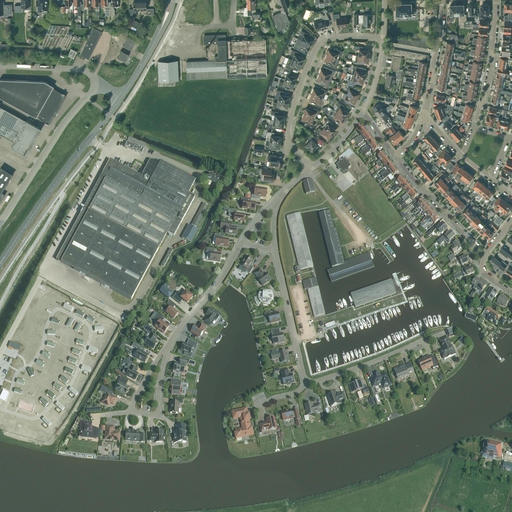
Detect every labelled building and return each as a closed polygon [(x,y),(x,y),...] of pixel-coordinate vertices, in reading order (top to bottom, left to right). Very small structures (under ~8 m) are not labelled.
[(24,9),(29,9),(29,2),(28,2),(27,0),(21,0),(22,4),(21,4),(21,5),(15,5),(15,11),(24,11),(24,9)] [(37,0),(37,2),(36,2),(36,4),(36,5),(38,5),(38,12),(47,12),(46,0),(37,0)] [(77,10),(77,11),(77,15),(81,15),(81,9),(81,5),(80,5),(80,4),(79,0),(73,0),(74,2),(73,2),(73,5),(78,5),(78,9),(77,10)] [(81,5),(81,9),(84,9),(84,5),(88,5),(88,10),(91,10),(91,5),(90,5),(90,0),(83,0),(84,4),(81,4),(81,5)] [(98,2),(98,0),(91,0),(92,4),(92,5),(96,5),(96,8),(95,8),(95,16),(99,16),(99,8),(99,5),(98,5),(98,2)] [(105,8),(105,15),(110,15),(109,2),(107,2),(107,0),(101,0),(101,4),(105,4),(105,8)] [(109,2),(110,15),(115,15),(115,9),(113,9),(113,5),(118,5),(118,0),(111,0),(112,2),(109,2)] [(247,0),(248,4),(248,8),(251,8),(251,15),(252,19),(254,19),(254,18),(260,18),(260,19),(260,13),(257,13),(257,11),(255,11),(255,8),(255,4),(255,0),(247,0)] [(277,0),(279,4),(277,4),(279,8),(280,8),(282,12),(272,16),(278,31),(280,30),(281,33),(285,31),(284,28),(287,27),(285,23),(288,22),(284,11),(286,10),(285,10),(287,9),(283,0),(277,0)] [(3,5),(3,2),(0,1),(0,15),(8,15),(7,13),(12,13),(11,5),(3,5)] [(135,9),(140,9),(139,4),(139,1),(135,1),(135,2),(133,2),(133,9),(129,9),(129,15),(133,15),(132,12),(135,12),(135,9)] [(139,4),(140,9),(144,9),(144,15),(154,14),(154,9),(146,9),(146,4),(146,1),(144,1),(140,1),(139,1),(139,4)] [(411,4),(411,3),(397,4),(397,12),(395,12),(395,18),(404,18),(404,15),(412,14),(415,14),(415,9),(411,9),(411,4)] [(511,4),(511,3),(504,4),(505,11),(508,11),(508,16),(504,16),(502,16),(502,17),(504,17),(504,21),(511,20),(511,4)] [(485,14),(490,14),(490,9),(489,9),(489,5),(487,4),(484,4),(483,5),(483,8),(481,8),(481,15),(479,15),(479,19),(485,19),(485,14)] [(464,5),(457,5),(457,14),(461,14),(461,23),(464,23),(464,27),(470,26),(472,26),(472,21),(470,21),(467,21),(466,14),(464,14),(464,5)] [(475,9),(475,5),(468,5),(468,8),(469,11),(469,13),(470,13),(470,16),(478,16),(477,11),(476,11),(476,9),(475,9)] [(323,20),(314,23),(317,31),(327,28),(326,23),(330,21),(327,14),(326,14),(323,15),(321,16),(323,20)] [(339,14),(332,14),(333,21),(336,21),(337,26),(348,25),(347,18),(340,19),(339,14)] [(363,23),(363,25),(370,25),(370,14),(363,14),(363,15),(359,15),(359,14),(353,14),(354,23),(358,23),(363,23)] [(93,27),(79,54),(89,59),(102,32),(93,27)] [(479,27),(473,27),(473,29),(479,30),(478,34),(487,35),(488,29),(479,28),(479,27)] [(301,30),(297,38),(310,45),(310,44),(311,44),(313,42),(312,41),(313,40),(306,37),(308,34),(301,30)] [(429,35),(428,35),(421,34),(419,41),(426,42),(427,42),(429,35)] [(266,39),(226,40),(225,35),(204,36),(204,44),(208,43),(209,60),(186,61),(187,79),(266,76),(266,59),(266,39)] [(123,45),(132,49),(136,41),(127,37),(123,45)] [(308,50),(310,45),(297,38),(293,46),(300,50),(301,47),(308,50)] [(447,42),(446,47),(454,49),(455,46),(459,47),(460,44),(458,44),(458,40),(449,38),(449,42),(447,42)] [(359,50),(358,55),(369,57),(369,51),(362,50),(363,47),(354,45),(353,49),(359,50)] [(509,47),(502,46),(500,56),(509,58),(510,50),(511,50),(511,47),(509,47)] [(446,47),(445,53),(465,57),(466,53),(463,53),(463,54),(453,52),(454,49),(446,47)] [(76,52),(71,49),(68,56),(73,58),(76,52)] [(326,54),(326,55),(336,58),(337,55),(341,56),(343,51),(336,49),(335,52),(328,49),(328,51),(327,51),(326,53),(326,54)] [(302,63),(303,63),(304,60),(303,59),(304,58),(297,55),(298,52),(292,50),(290,55),(293,57),(292,59),(302,63)] [(125,62),(129,55),(121,51),(117,58),(125,62)] [(483,60),(484,54),(471,52),(470,55),(475,55),(474,58),(483,60)] [(336,58),(326,55),(324,60),(331,63),(330,66),(336,68),(338,63),(335,61),(336,58)] [(368,57),(369,57),(358,55),(355,55),(355,60),(354,60),(353,63),(360,64),(361,61),(368,62),(368,61),(369,61),(369,58),(368,57)] [(509,60),(511,60),(511,57),(510,57),(510,59),(500,57),(498,68),(506,69),(507,63),(509,63),(509,60)] [(301,64),(302,63),(292,59),(292,60),(288,58),(286,63),(285,66),(284,68),(290,70),(291,69),(293,66),(299,69),(300,68),(301,67),(302,65),(301,64)] [(425,62),(425,60),(422,60),(419,59),(416,59),(415,59),(414,62),(419,63),(419,67),(427,68),(428,62),(425,62)] [(442,65),(455,68),(456,65),(453,65),(451,64),(452,61),(444,59),(442,65)] [(158,81),(179,80),(178,60),(157,61),(158,81)] [(392,62),(391,69),(395,70),(398,70),(403,71),(403,68),(399,67),(400,64),(392,62)] [(354,75),(364,78),(365,73),(360,71),(361,68),(353,65),(352,69),(351,74),(352,75),(354,75)] [(285,79),(294,83),(296,77),(289,75),(290,72),(290,71),(290,70),(284,68),(283,73),(286,74),(285,79)] [(504,75),(510,76),(511,76),(511,74),(509,74),(507,74),(507,73),(508,70),(498,68),(497,74),(504,75)] [(319,74),(331,79),(333,74),(334,74),(335,71),(329,69),(327,72),(321,69),(319,74)] [(395,71),(394,71),(393,75),(388,74),(386,84),(394,86),(395,78),(400,79),(402,73),(402,71),(398,70),(395,70),(395,71)] [(417,75),(416,78),(424,80),(425,74),(411,71),(411,74),(415,74),(415,75),(417,75)] [(448,78),(453,79),(456,80),(456,78),(453,77),(449,76),(449,72),(441,71),(440,77),(448,78)] [(329,84),(331,79),(319,74),(317,80),(323,82),(322,85),(329,88),(330,85),(329,84)] [(347,83),(354,86),(354,85),(355,81),(362,83),(364,78),(354,75),(352,75),(350,80),(349,79),(348,82),(347,83)] [(0,96),(36,117),(36,116),(50,123),(65,96),(52,88),(53,86),(44,81),(0,79),(0,96)] [(286,86),(292,88),(294,83),(285,79),(284,82),(280,81),(278,86),(285,89),(286,86)] [(414,90),(422,92),(423,86),(403,82),(403,84),(413,86),(415,86),(414,90)] [(356,99),(358,93),(352,90),(353,87),(354,86),(347,83),(347,84),(345,89),(348,91),(347,94),(356,99)] [(446,88),(447,84),(439,83),(438,89),(446,90),(445,93),(450,94),(451,89),(446,88)] [(503,90),(503,87),(495,86),(494,91),(501,92),(504,93),(511,95),(511,92),(503,90)] [(313,89),(311,94),(321,98),(323,93),(326,94),(328,91),(321,88),(320,91),(313,89)] [(278,99),(288,102),(290,97),(283,95),(284,92),(277,90),(276,93),(274,98),(278,99)] [(421,98),(422,92),(414,90),(413,94),(408,93),(408,98),(410,98),(410,99),(417,100),(418,97),(421,98)] [(343,92),(341,97),(339,100),(346,103),(347,101),(354,104),(356,99),(347,94),(343,92)] [(449,96),(437,93),(436,100),(444,102),(444,98),(448,99),(449,96)] [(321,98),(311,94),(309,99),(316,102),(315,105),(321,108),(322,104),(321,104),(323,99),(321,98)] [(280,106),(287,108),(288,102),(278,99),(277,102),(273,102),(272,107),(279,109),(280,106)] [(472,111),(474,106),(471,105),(472,102),(467,100),(466,103),(465,106),(458,104),(458,106),(457,106),(472,111)] [(416,112),(418,107),(415,107),(416,102),(410,101),(409,104),(410,105),(409,108),(400,104),(399,106),(416,112)] [(338,106),(335,110),(345,117),(348,113),(342,109),(344,106),(338,102),(336,105),(338,106)] [(391,109),(390,108),(389,107),(388,106),(383,110),(379,103),(373,108),(379,116),(387,111),(388,112),(391,109)] [(436,114),(453,107),(454,106),(448,104),(447,107),(443,109),(442,106),(434,108),(436,114)] [(0,133),(14,142),(11,147),(25,154),(39,128),(26,120),(26,121),(0,106),(0,133)] [(407,112),(406,115),(414,117),(416,112),(399,106),(398,108),(400,109),(407,112)] [(464,110),(463,113),(470,116),(472,111),(457,106),(457,108),(464,110)] [(496,115),(497,112),(500,113),(501,109),(498,108),(497,108),(490,106),(488,113),(496,115)] [(440,118),(443,121),(449,117),(448,115),(445,116),(444,113),(449,111),(453,110),(453,107),(436,114),(438,119),(440,118)] [(304,114),(313,117),(314,114),(317,115),(318,113),(319,114),(320,111),(313,108),(312,111),(306,108),(305,110),(304,110),(303,112),(304,113),(304,114)] [(273,120),(283,122),(285,116),(278,115),(278,112),(271,110),(271,114),(275,115),(273,120)] [(345,118),(345,117),(335,110),(334,110),(337,112),(334,116),(330,114),(328,117),(334,121),(336,118),(342,122),(343,121),(344,121),(345,119),(345,118)] [(506,117),(506,116),(506,115),(507,110),(504,110),(503,115),(502,119),(499,118),(496,126),(501,127),(503,127),(506,117)] [(383,121),(385,123),(390,119),(387,114),(389,113),(388,112),(387,111),(379,116),(383,121)] [(461,118),(460,121),(465,123),(466,120),(469,121),(470,116),(463,113),(458,112),(456,111),(455,113),(457,114),(462,115),(461,118)] [(313,117),(304,114),(302,119),(308,122),(307,125),(314,127),(315,124),(311,123),(313,117)] [(397,114),(396,117),(412,122),(414,117),(406,115),(406,117),(397,114)] [(495,117),(499,118),(499,116),(496,115),(496,116),(489,115),(488,116),(487,116),(486,121),(487,121),(486,123),(493,125),(495,117)] [(412,122),(396,117),(395,119),(402,122),(403,121),(404,122),(403,124),(402,124),(401,128),(406,131),(408,127),(410,128),(412,122)] [(443,121),(445,123),(443,125),(448,130),(450,128),(449,128),(453,124),(451,122),(453,120),(452,120),(454,118),(452,117),(451,118),(449,117),(443,121)] [(507,117),(506,117),(503,127),(505,128),(509,129),(510,128),(511,124),(511,121),(507,120),(507,117)] [(324,128),(331,135),(335,130),(330,126),(332,123),(327,118),(325,121),(328,124),(324,128)] [(283,126),(284,126),(284,123),(283,123),(283,122),(273,120),(269,119),(269,123),(268,125),(266,124),(266,128),(275,129),(275,126),(282,128),(283,126)] [(452,130),(450,132),(454,136),(466,125),(466,124),(464,124),(458,129),(456,127),(452,131),(452,130)] [(356,143),(369,133),(363,125),(356,129),(361,136),(360,137),(359,136),(354,140),(356,143)] [(389,127),(399,140),(404,137),(399,130),(396,132),(392,127),(391,125),(389,127)] [(466,125),(454,136),(458,141),(460,139),(459,139),(463,135),(461,132),(465,129),(468,126),(466,125)] [(390,137),(395,144),(399,140),(389,127),(385,130),(387,134),(390,132),(392,135),(390,137)] [(328,139),(331,135),(324,128),(322,130),(319,128),(315,131),(320,136),(322,134),(328,139)] [(266,140),(280,142),(281,137),(274,136),(274,132),(267,131),(266,137),(266,140)] [(369,133),(356,143),(358,146),(363,142),(363,141),(364,140),(366,143),(373,138),(369,133)] [(419,145),(422,148),(433,137),(429,133),(423,139),(426,141),(422,144),(422,143),(419,145)] [(306,145),(312,151),(318,145),(314,142),(317,139),(311,134),(307,138),(310,141),(306,145)] [(125,148),(127,149),(142,154),(144,149),(146,144),(129,137),(127,142),(126,144),(125,148)] [(436,141),(433,137),(422,148),(424,150),(426,148),(425,147),(428,144),(430,147),(431,147),(436,141)] [(362,150),(364,152),(376,143),(373,138),(366,143),(369,146),(367,147),(366,146),(362,150)] [(272,147),(279,148),(280,142),(266,140),(265,146),(265,149),(272,150),(272,147)] [(429,151),(431,149),(435,153),(440,148),(438,147),(440,145),(436,141),(431,147),(430,147),(426,151),(429,154),(431,152),(429,151)] [(378,149),(380,148),(376,143),(364,152),(366,155),(371,151),(370,151),(371,150),(373,152),(372,153),(374,155),(380,151),(378,149)] [(437,165),(448,154),(444,150),(443,151),(441,149),(435,154),(437,156),(438,155),(441,158),(438,161),(437,160),(435,162),(437,165)] [(376,163),(378,165),(388,157),(384,152),(382,154),(380,152),(377,154),(379,156),(378,157),(380,160),(376,163)] [(413,162),(417,167),(429,157),(428,157),(429,157),(425,152),(422,154),(425,157),(422,160),(419,157),(413,162)] [(268,166),(279,167),(280,161),(276,160),(277,156),(268,154),(268,159),(269,160),(268,166)] [(445,165),(447,168),(452,163),(450,161),(453,158),(448,154),(437,165),(440,167),(441,165),(441,164),(444,161),(446,164),(445,165)] [(427,166),(425,164),(430,159),(431,158),(429,156),(429,157),(417,167),(421,171),(427,166)] [(392,162),(388,157),(378,165),(380,168),(382,166),(381,166),(383,164),(385,167),(392,162)] [(339,163),(337,165),(339,167),(339,170),(341,170),(343,173),(346,171),(348,171),(349,168),(351,166),(349,164),(349,161),(347,161),(345,158),(342,161),(339,160),(339,161),(340,161),(339,163)] [(82,211),(56,260),(131,300),(133,296),(167,233),(169,234),(172,236),(173,237),(184,217),(195,197),(188,194),(195,180),(160,161),(160,162),(149,160),(144,171),(141,176),(139,175),(133,172),(113,162),(110,160),(84,208),(81,206),(81,207),(82,211)] [(395,167),(392,162),(385,167),(387,170),(386,171),(385,170),(380,174),(382,177),(395,167)] [(457,163),(455,166),(452,163),(447,168),(448,168),(452,170),(452,169),(455,171),(452,174),(451,173),(448,176),(451,179),(454,176),(456,172),(461,166),(457,163)] [(421,171),(425,176),(431,171),(427,166),(421,171)] [(438,168),(438,167),(436,166),(434,168),(431,171),(425,176),(429,180),(435,175),(432,172),(434,171),(434,172),(436,170),(438,168)] [(456,178),(457,179),(465,170),(461,167),(462,166),(461,166),(456,172),(459,174),(456,178)] [(504,171),(503,170),(500,176),(505,179),(504,179),(507,181),(508,179),(510,181),(511,176),(511,169),(510,168),(505,166),(503,169),(504,170),(504,171)] [(0,202),(5,194),(2,192),(13,174),(1,167),(0,168),(0,202)] [(392,177),(399,172),(395,167),(382,177),(379,179),(381,182),(391,174),(392,177)] [(271,170),(262,168),(261,173),(264,173),(263,180),(273,182),(274,175),(271,174),(271,170)] [(464,179),(469,173),(465,170),(457,179),(456,182),(457,183),(462,177),(464,179)] [(466,180),(469,182),(463,189),(465,191),(474,180),(472,178),(473,176),(469,173),(464,179),(462,182),(463,184),(466,180)] [(207,180),(216,185),(219,179),(222,180),(224,177),(219,174),(217,178),(210,174),(207,180)] [(393,190),(394,192),(407,181),(403,176),(401,178),(399,176),(395,179),(394,181),(395,183),(397,182),(399,184),(393,190)] [(435,183),(439,188),(445,182),(449,178),(447,176),(443,180),(441,177),(435,183)] [(449,187),(446,184),(450,180),(449,178),(445,182),(439,188),(443,192),(449,187)] [(315,192),(312,180),(303,182),(306,194),(315,192)] [(477,189),(482,183),(478,180),(476,182),(474,181),(470,186),(472,188),(473,186),(476,188),(473,191),(470,195),(471,197),(475,193),(477,189)] [(411,186),(407,181),(394,192),(393,193),(393,194),(395,192),(396,194),(402,188),(405,191),(411,186)] [(475,197),(477,198),(486,187),(482,183),(477,189),(480,191),(477,195),(475,197)] [(443,192),(447,196),(458,186),(458,185),(456,184),(451,189),(449,187),(443,192)] [(415,191),(411,186),(405,191),(407,193),(402,198),(403,200),(415,191)] [(447,196),(451,201),(457,195),(454,192),(457,190),(456,189),(458,187),(459,187),(458,186),(447,196)] [(483,194),(486,196),(490,190),(490,189),(490,190),(486,187),(477,198),(479,200),(481,197),(483,194)] [(251,199),(260,200),(261,197),(265,197),(267,189),(255,188),(254,196),(252,195),(251,199)] [(487,202),(490,204),(495,198),(492,196),(495,193),(490,190),(486,196),(483,199),(480,202),(480,203),(481,205),(482,204),(488,197),(490,199),(487,202)] [(403,200),(404,200),(406,203),(411,198),(413,200),(419,195),(415,191),(403,200)] [(459,198),(457,195),(451,201),(455,205),(461,200),(466,195),(464,193),(462,195),(459,198)] [(459,209),(460,208),(462,210),(466,206),(465,204),(464,204),(462,201),(467,197),(466,195),(461,200),(455,205),(459,209)] [(500,197),(497,200),(495,198),(490,204),(493,206),(495,203),(497,205),(494,209),(496,210),(504,200),(500,197)] [(242,209),(254,210),(255,203),(250,202),(250,199),(245,198),(241,198),(241,201),(243,202),(242,209)] [(412,213),(414,215),(419,211),(427,204),(423,199),(420,202),(418,200),(413,205),(417,209),(412,213)] [(501,208),(503,210),(508,204),(504,200),(496,210),(494,212),(496,214),(498,212),(501,208)] [(203,203),(191,225),(196,228),(208,206),(203,203)] [(425,214),(431,208),(427,204),(419,211),(420,213),(423,211),(425,214)] [(507,213),(511,207),(511,206),(508,204),(503,210),(500,214),(501,214),(499,216),(500,217),(502,215),(505,211),(507,213)] [(467,217),(473,211),(473,210),(475,208),(473,206),(470,209),(468,207),(462,213),(467,217)] [(423,220),(424,220),(425,222),(435,213),(431,208),(425,214),(427,216),(423,220)] [(234,220),(244,222),(245,215),(236,214),(237,211),(229,210),(228,216),(234,217),(234,220)] [(335,229),(330,211),(319,214),(332,267),(345,264),(336,229),(335,229)] [(475,212),(473,211),(467,217),(471,222),(477,216),(474,213),(475,212)] [(313,267),(300,213),(287,216),(299,267),(295,268),(296,273),(300,272),(300,270),(313,267)] [(435,213),(425,222),(423,224),(420,226),(422,228),(428,223),(429,223),(430,223),(430,224),(431,224),(432,224),(432,223),(433,223),(433,222),(435,224),(439,220),(438,218),(439,217),(435,213)] [(471,222),(475,226),(484,217),(482,215),(479,218),(477,216),(471,222)] [(493,221),(498,226),(503,219),(498,215),(493,221)] [(485,219),(484,217),(475,226),(479,230),(485,224),(483,222),(485,219)] [(232,224),(228,223),(221,222),(220,228),(226,229),(226,233),(236,235),(237,228),(231,227),(232,224)] [(492,222),(490,223),(491,224),(489,225),(489,224),(487,226),(485,224),(479,230),(484,234),(494,223),(492,222)] [(493,233),(491,230),(493,228),(496,230),(499,228),(494,223),(484,234),(488,238),(493,233)] [(441,234),(447,228),(443,224),(437,229),(435,227),(431,231),(426,235),(429,237),(434,232),(437,234),(439,232),(441,234)] [(182,238),(190,243),(191,243),(198,230),(189,225),(182,238)] [(440,245),(442,244),(445,241),(448,245),(451,242),(450,241),(455,236),(451,232),(445,237),(444,235),(437,241),(440,245)] [(214,235),(214,238),(217,238),(215,245),(228,247),(229,240),(223,239),(223,236),(214,235)] [(458,241),(453,244),(451,246),(453,249),(451,250),(454,254),(457,252),(463,248),(458,241)] [(207,248),(206,253),(211,253),(210,261),(220,262),(221,254),(214,253),(214,250),(207,248)] [(508,252),(502,248),(498,252),(501,255),(500,255),(505,259),(507,256),(511,260),(511,258),(511,250),(510,249),(508,252)] [(170,249),(161,266),(164,268),(173,250),(170,249)] [(328,271),(332,282),(374,267),(369,253),(346,262),(346,264),(328,271)] [(469,262),(467,256),(459,260),(458,261),(456,258),(450,264),(453,266),(456,263),(457,265),(460,263),(462,266),(469,262)] [(246,272),(249,274),(254,268),(251,266),(253,261),(247,257),(241,266),(239,269),(246,274),(246,272)] [(501,273),(501,274),(507,264),(502,260),(501,262),(494,257),(491,262),(492,262),(491,263),(493,264),(496,266),(494,269),(500,274),(501,273)] [(511,267),(508,265),(507,264),(501,274),(506,277),(507,274),(510,276),(509,278),(511,280),(511,279),(511,267)] [(468,276),(474,273),(472,267),(465,270),(464,268),(461,270),(465,277),(467,276),(468,276)] [(263,286),(271,280),(267,274),(264,275),(260,270),(255,274),(259,279),(258,280),(263,286)] [(481,282),(476,279),(472,285),(474,287),(473,289),(474,290),(476,290),(477,288),(477,289),(481,282)] [(395,291),(391,280),(374,286),(351,294),(355,307),(396,293),(395,291)] [(482,292),(486,286),(481,282),(477,289),(482,292)] [(166,283),(159,292),(169,299),(173,294),(167,289),(170,286),(166,283)] [(318,287),(308,290),(314,317),(325,314),(318,287)] [(491,302),(497,293),(491,288),(484,298),(491,302)] [(178,292),(172,298),(179,304),(183,300),(187,303),(192,297),(186,291),(182,296),(178,292)] [(273,296),(273,295),(272,294),(271,291),(264,291),(264,294),(261,294),(261,293),(260,294),(259,293),(258,294),(257,295),(257,296),(257,297),(257,298),(255,298),(255,299),(255,300),(255,301),(256,303),(256,304),(257,305),(258,306),(261,303),(262,304),(263,305),(264,305),(265,305),(267,305),(268,305),(269,304),(270,303),(271,303),(271,302),(272,301),(273,300),(273,298),(273,297),(273,296)] [(501,304),(505,307),(509,301),(501,295),(497,301),(498,302),(497,303),(500,305),(501,304)] [(169,301),(167,304),(170,307),(166,312),(174,319),(178,313),(173,309),(175,306),(169,301)] [(490,322),(492,324),(492,323),(496,326),(499,321),(498,321),(501,316),(487,307),(485,311),(481,316),(487,319),(486,319),(490,322)] [(208,316),(205,321),(210,325),(214,320),(216,321),(220,316),(210,309),(206,314),(208,316)] [(265,316),(269,316),(270,324),(280,321),(278,313),(271,315),(271,312),(270,312),(265,313),(264,313),(265,316)] [(466,314),(465,317),(476,321),(477,317),(466,313),(466,314)] [(164,333),(169,327),(162,322),(164,319),(158,314),(154,320),(158,323),(155,327),(164,333)] [(207,327),(200,322),(197,327),(195,326),(191,332),(199,338),(203,331),(204,332),(207,327)] [(158,337),(152,333),(153,331),(146,326),(143,331),(151,335),(149,338),(148,338),(145,344),(153,349),(157,343),(155,342),(158,337)] [(274,344),(285,342),(283,334),(281,335),(279,329),(271,331),(272,336),(274,344)] [(444,350),(441,351),(444,358),(447,356),(448,357),(451,356),(451,355),(455,353),(452,346),(451,347),(447,338),(440,341),(444,350)] [(184,343),(180,350),(185,352),(190,354),(193,348),(195,349),(197,343),(196,343),(189,339),(186,344),(184,343)] [(132,346),(135,348),(139,350),(135,357),(145,363),(149,355),(143,352),(145,349),(133,343),(132,346)] [(289,361),(287,351),(283,352),(282,349),(272,351),(273,356),(272,356),(273,359),(280,357),(282,363),(289,361)] [(423,359),(423,360),(419,362),(422,371),(432,366),(433,369),(438,367),(433,356),(429,357),(429,356),(423,359)] [(186,366),(188,360),(180,358),(179,364),(175,363),(173,371),(183,373),(185,366),(186,366)] [(132,366),(130,365),(132,363),(125,359),(123,362),(129,365),(127,368),(125,367),(122,373),(126,375),(135,380),(138,374),(135,373),(137,369),(132,366)] [(398,378),(408,374),(408,373),(414,371),(411,364),(407,365),(407,366),(405,366),(405,365),(394,370),(396,375),(396,377),(397,377),(398,378)] [(294,383),(292,375),(289,375),(288,370),(281,371),(282,377),(284,385),(287,384),(288,385),(289,386),(290,385),(291,384),(294,383)] [(377,377),(371,379),(374,385),(381,383),(383,388),(390,386),(386,374),(380,376),(380,374),(376,375),(377,377)] [(129,388),(125,386),(128,381),(120,377),(117,382),(119,383),(115,390),(125,395),(126,393),(127,394),(128,394),(129,392),(129,391),(128,390),(129,388)] [(360,390),(363,391),(364,394),(369,392),(367,386),(364,387),(361,380),(350,384),(352,388),(351,389),(352,393),(360,390)] [(171,381),(170,391),(172,391),(171,395),(180,395),(180,394),(181,394),(182,389),(180,389),(181,382),(171,381)] [(102,386),(99,391),(103,393),(106,395),(102,402),(108,406),(110,403),(113,405),(117,399),(112,396),(114,393),(106,388),(102,386)] [(71,387),(69,390),(75,396),(78,394),(71,387)] [(3,390),(0,396),(0,399),(4,402),(9,393),(3,390)] [(346,402),(346,400),(343,393),(336,395),(335,393),(328,396),(331,407),(346,402)] [(175,402),(171,402),(170,413),(178,413),(179,404),(183,404),(183,399),(175,399),(175,402)] [(58,402),(55,405),(62,411),(65,408),(58,402)] [(313,403),(305,405),(308,416),(315,414),(315,413),(322,412),(320,405),(313,406),(313,403)] [(242,437),(253,435),(252,428),(250,428),(249,421),(250,421),(249,415),(248,416),(246,409),(233,412),(234,419),(241,417),(243,429),(237,431),(237,434),(236,434),(237,440),(242,438),(242,437)] [(284,421),(293,418),(295,417),(296,420),(300,420),(298,411),(294,412),(292,413),(292,410),(282,413),(284,421)] [(44,417),(42,420),(49,426),(51,423),(44,417)] [(261,426),(257,427),(259,434),(262,434),(262,432),(269,430),(269,431),(277,429),(274,418),(266,419),(267,423),(260,424),(261,426)] [(96,439),(96,436),(97,429),(93,428),(91,426),(92,423),(81,422),(81,427),(80,432),(80,437),(90,438),(96,439)] [(185,425),(176,426),(177,432),(173,433),(174,443),(178,443),(178,444),(182,443),(182,442),(186,442),(185,431),(186,431),(185,425)] [(105,440),(119,441),(120,433),(113,433),(114,427),(106,427),(105,440)] [(141,442),(144,442),(145,435),(141,434),(141,435),(139,435),(139,432),(126,431),(126,440),(138,441),(138,439),(141,439),(141,442)] [(155,441),(156,443),(163,442),(162,431),(155,431),(155,433),(149,434),(149,441),(155,441)] [(481,453),(489,455),(488,457),(492,458),(493,456),(500,458),(503,448),(501,447),(502,443),(490,440),(489,441),(484,440),(481,453)]
